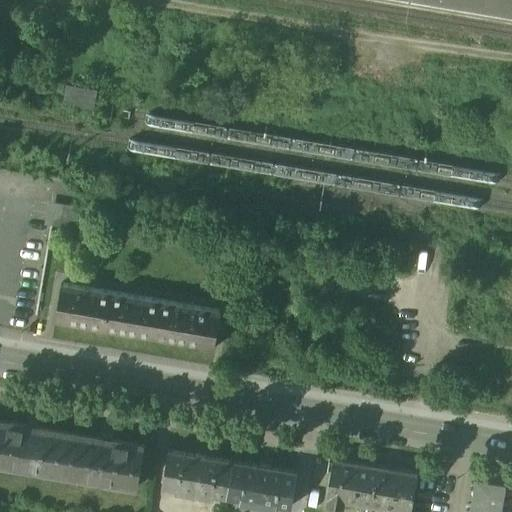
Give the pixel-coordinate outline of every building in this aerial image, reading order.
[(99,89),(66,83),(63,101),(95,107),(99,89)] [(395,273),(310,259),(303,300),(389,314),(395,273)] [(69,282),(62,324),(217,352),(224,310),(69,282)] [(104,433),(0,413),(0,461),(139,487),(147,441),(104,433)] [(239,452),(174,440),(165,484),(231,496),(239,452)] [(304,464),(239,452),(231,496),(296,508),(304,464)] [(378,464),(333,456),(332,458),(330,458),(328,470),(330,470),(326,495),(328,495),(327,504),(344,507),(345,499),(371,503),(378,464)] [(418,470),(378,464),(371,503),(411,510),(418,470)] [(508,511),(511,492),(511,482),(482,477),(475,511),(508,511)]
